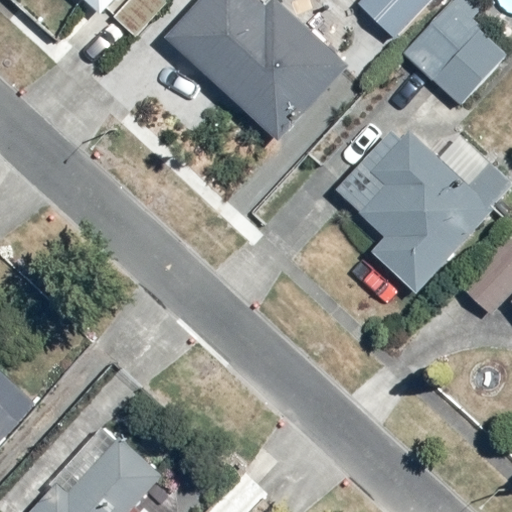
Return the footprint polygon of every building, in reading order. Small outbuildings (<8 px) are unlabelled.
[(78,0),(97,18),(114,0),(78,0)] [(166,2),(163,0),(127,0),(110,19),(132,39),(166,2)] [(203,0),(166,39),(275,145),(349,69),(273,0),(270,0),(262,10),(251,0),(203,0)] [(430,0),(359,0),(355,6),(392,41),(430,0)] [(483,3),(480,0),(452,0),(402,53),(458,107),(504,58),(466,21),(483,3)] [(372,255),(413,294),(510,187),(461,140),(442,162),(400,124),(334,192),(385,240),(372,255)] [(458,291),(491,313),(504,302),(511,308),(511,239),(509,238),(458,291)] [(0,444),(34,408),(0,376),(0,444)] [(32,511),(130,511),(160,479),(117,442),(69,495),(55,486),(32,511)]
